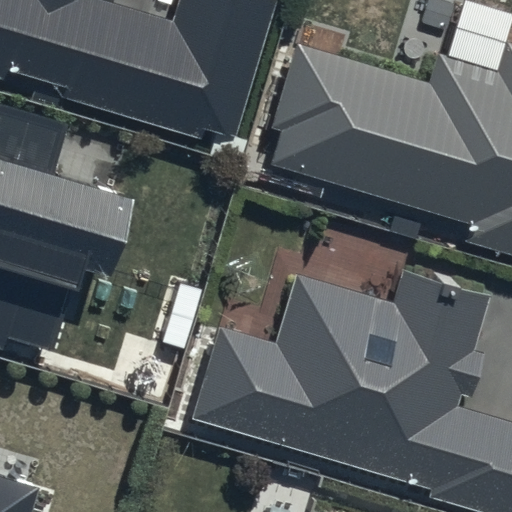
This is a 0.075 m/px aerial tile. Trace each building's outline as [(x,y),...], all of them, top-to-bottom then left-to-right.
[(0,0),(0,61),(213,123),(248,0),(0,0)] [(258,155),(511,232),(511,33),(493,27),(485,55),(429,38),(418,71),(296,34),(258,155)] [(0,328),(42,340),(68,259),(96,267),(122,172),(46,151),(57,110),(0,94),(0,328)] [(182,403),(511,505),(511,500),(511,411),(458,394),(484,276),(390,256),(383,289),(288,259),(266,330),(210,313),(182,403)] [(0,456),(0,511),(19,511),(27,484),(0,456)] [(354,511),(313,499),(309,511),(354,511)]
